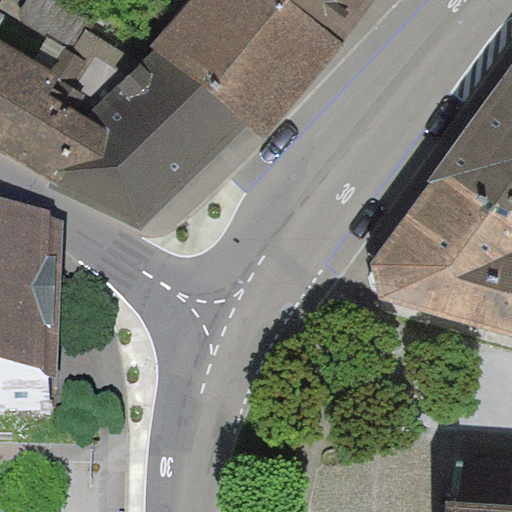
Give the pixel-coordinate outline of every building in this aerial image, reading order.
[(0,149),(52,183),(97,122),(69,104),(104,50),(82,35),(51,83),(44,78),(80,24),(42,0),(22,0),(9,20),(38,39),(24,60),(0,44),(0,149)] [(339,46),(283,0),(192,0),(144,57),(241,128),(263,146),(339,46)] [(283,0),(339,46),(376,0),(283,0)] [(97,122),(52,183),(142,234),(241,128),(144,57),(97,122)] [(511,74),(431,188),(511,215),(511,74)] [(511,215),(431,188),(375,267),(382,303),(511,341),(511,215)] [(0,263),(0,424),(44,427),(54,266),(0,263)] [(511,511),(511,470),(451,467),(447,511),(511,511)]
